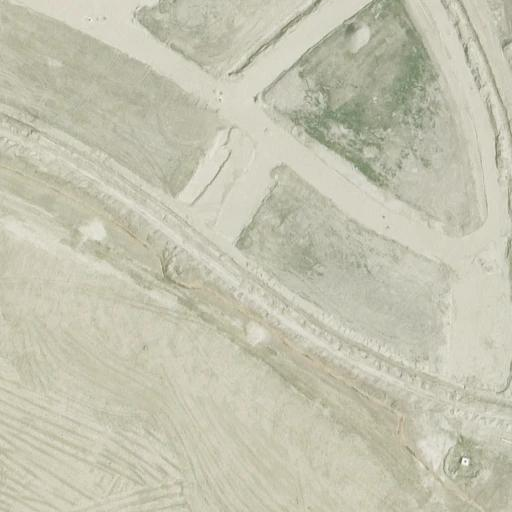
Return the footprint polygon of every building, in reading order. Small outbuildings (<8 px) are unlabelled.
[(270,0),(244,0),(243,1),(265,28),(282,14),(270,0)] [(270,0),(282,14),(299,0),(270,0)] [(511,8),(508,0),(492,0),(474,8),(482,28),(511,16),(511,8)] [(243,1),(226,15),(249,42),(265,28),(243,1)] [(226,15),(209,29),(232,56),(249,42),(226,15)] [(511,16),(482,28),(490,48),(511,39),(511,16)] [(209,29),(192,43),(214,71),(232,56),(209,29)] [(511,39),(490,48),(498,69),(511,63),(511,39)] [(511,63),(498,69),(506,89),(511,87),(511,63)]
